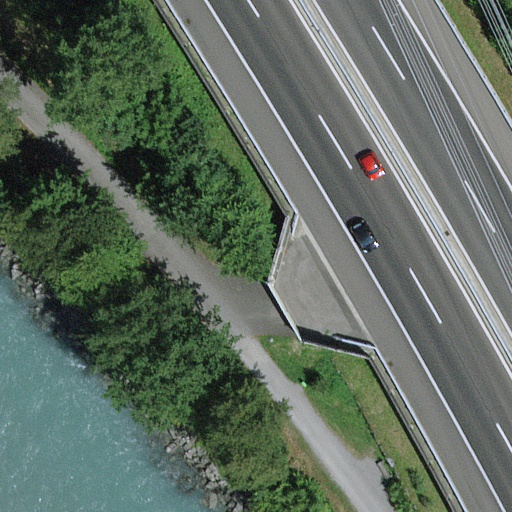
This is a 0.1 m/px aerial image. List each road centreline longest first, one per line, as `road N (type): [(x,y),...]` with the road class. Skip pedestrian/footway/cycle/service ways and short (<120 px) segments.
road 1 (motorway): [(242,0),(342,155),(511,452)]
road 2 (motorway): [(511,266),(351,0)]
road 3 (track): [(187,280),(375,511)]
road 4 (track): [(0,78),(187,280)]
